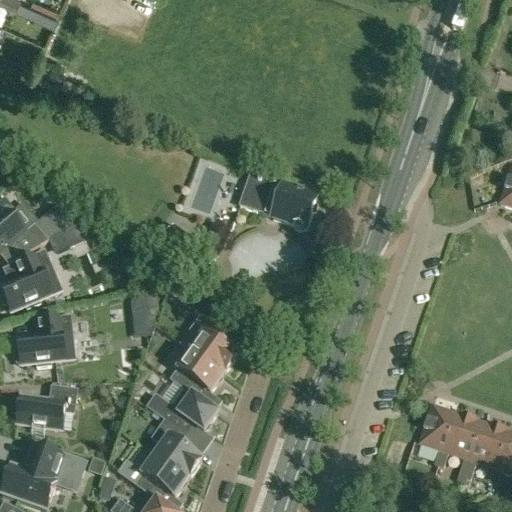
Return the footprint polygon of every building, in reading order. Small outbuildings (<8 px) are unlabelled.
[(19,0),(0,0),(0,3),(15,10),(19,0)] [(58,20),(41,13),(38,20),(55,28),(58,20)] [(41,78),(34,75),(11,65),(7,75),(37,88),(55,96),(57,90),(64,74),(52,69),(47,79),(42,76),(41,78)] [(493,114),(492,123),(501,124),(502,115),(493,114)] [(511,170),(500,207),(511,210),(511,170)] [(273,222),(293,229),(295,232),(299,234),(303,233),(307,234),(317,203),(283,191),(283,192),(249,180),(240,208),(274,219),(273,222)] [(0,256),(1,258),(6,254),(15,265),(49,245),(35,228),(26,235),(11,216),(15,213),(5,201),(2,204),(0,205),(0,256)] [(58,257),(100,238),(85,224),(77,229),(52,243),(58,257)] [(173,268),(199,287),(219,258),(194,241),(194,242),(175,229),(158,254),(175,266),(173,268)] [(21,282),(9,287),(0,290),(2,293),(0,294),(0,300),(4,309),(8,307),(11,316),(26,310),(27,314),(41,308),(39,304),(62,294),(46,256),(15,269),(21,282)] [(158,298),(142,300),(146,340),(151,340),(159,312),(158,298)] [(194,343),(187,352),(224,379),(238,360),(216,344),(223,335),(201,319),(188,338),(194,343)] [(38,325),(40,339),(18,341),(19,351),(15,352),(17,366),(21,366),(21,369),(36,368),(37,372),(52,370),(51,366),(76,363),(71,321),(38,325)] [(222,382),(224,379),(187,352),(174,371),(178,374),(171,383),(186,394),(193,399),(203,406),(209,397),(211,398),(222,382)] [(17,403),(15,418),(19,418),(17,428),(63,434),(72,436),(74,418),(78,394),(52,390),(50,404),(21,400),(21,404),(17,403)] [(195,430),(204,437),(218,417),(203,406),(193,399),(186,394),(173,412),(156,399),(147,411),(165,424),(187,440),(195,430)] [(457,417),(432,409),(419,448),(439,455),(434,469),(443,472),(448,458),(444,456),(457,417)] [(448,458),(463,463),(470,465),(483,426),(457,417),(444,456),(448,458)] [(180,449),(187,440),(165,424),(152,443),(159,448),(152,457),(189,484),(202,465),(180,449)] [(460,474),(472,478),(476,467),(492,473),(495,474),(509,435),(483,426),(470,465),(463,463),(460,474)] [(495,474),(492,473),(487,487),(496,490),(501,476),(511,479),(511,435),(509,435),(495,474)] [(80,486),(87,467),(64,458),(63,461),(33,450),(24,475),(12,470),(2,499),(40,511),(47,511),(59,479),(80,486)] [(164,495),(175,502),(189,484),(152,457),(138,476),(142,479),(136,488),(150,498),(157,504),(164,495)] [(93,461),(91,468),(93,476),(102,478),(106,465),(93,461)] [(472,478),(460,474),(456,484),(469,488),(472,478)] [(114,495),(104,492),(101,501),(111,505),(114,495)] [(168,511),(157,504),(150,498),(140,511),(130,511),(120,504),(114,511),(168,511)]
